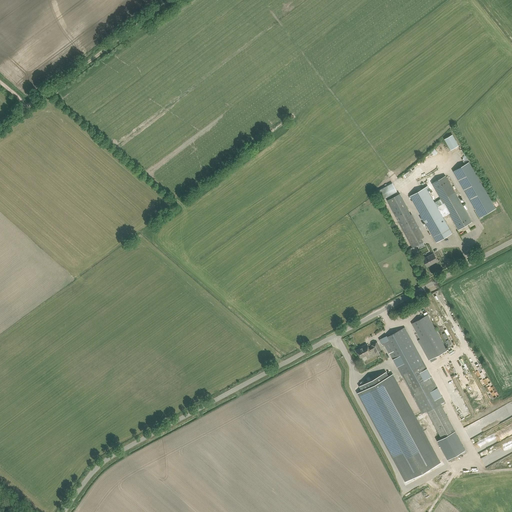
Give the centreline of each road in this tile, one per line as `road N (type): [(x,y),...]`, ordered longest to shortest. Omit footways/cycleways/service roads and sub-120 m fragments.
road 1 (unclassified): [(63,511),(117,452),(511,241)]
road 2 (unknown): [(456,246),(473,226),(443,169),(433,167),(401,196),(428,247),(442,249)]
road 3 (track): [(169,0),(0,128)]
